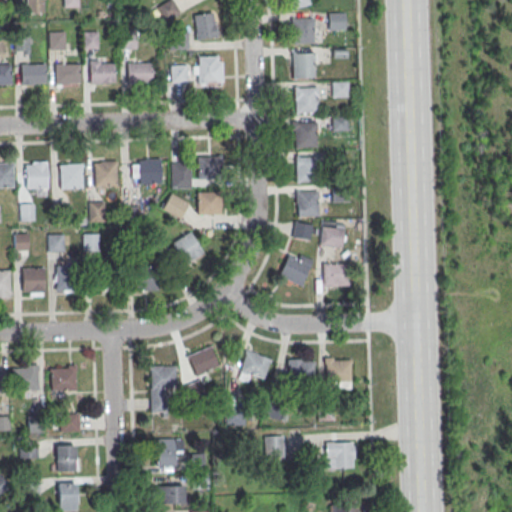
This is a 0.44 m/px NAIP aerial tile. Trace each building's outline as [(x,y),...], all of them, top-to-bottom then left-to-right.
[(26,0),(42,0),(43,13),(27,14),(26,0)] [(62,0),(77,0),(78,7),(62,8),(62,0)] [(289,0),(292,9),(310,3),(308,0),(289,0)] [(176,1),(160,1),(160,16),(176,16),(176,1)] [(195,39),(216,36),(213,11),(192,13),(195,39)] [(327,12),(344,12),(344,29),(328,30),(327,12)] [(291,18),(312,17),(313,42),(292,43),(291,18)] [(47,32),(63,31),(63,50),(48,51),(47,32)] [(80,32),(96,31),(97,49),(81,50),(80,32)] [(118,32),(133,31),(134,49),(119,50),(118,32)] [(187,31),(171,31),(171,49),(187,49),(187,31)] [(12,34),(28,33),(28,51),(13,52),(12,34)] [(292,53),(313,52),(314,76),(293,77),(292,53)] [(197,61),(221,61),(222,80),(198,81),(197,61)] [(126,63),(150,62),(151,81),(126,82),(126,63)] [(88,64),(112,64),(112,83),(88,84),(88,64)] [(169,82),(186,82),(186,64),(169,64),(169,82)] [(19,65),(44,65),(44,84),(20,85),(19,65)] [(53,65),(77,65),(78,84),(54,85),(53,65)] [(0,66),(8,66),(9,85),(0,85),(0,66)] [(331,81),(347,81),(348,96),(332,97),(331,81)] [(294,88),(313,87),(314,112),(295,112),(294,88)] [(331,116),(347,115),(347,130),(332,130),(331,116)] [(295,122),(314,122),(315,146),(295,147),(295,122)] [(329,152),(344,152),(345,167),(329,167),(329,152)] [(196,155),(196,184),(209,184),(209,177),(221,177),(221,155),(196,155)] [(296,156),(315,156),(316,180),(297,181),(296,156)] [(138,159),(160,159),(160,182),(139,183),(138,159)] [(93,161),(115,161),(115,185),(94,185),(93,161)] [(0,162),(12,162),(12,186),(0,186),(0,162)] [(190,162),(171,162),(171,187),(190,187),(190,162)] [(59,164),(81,163),(81,187),(60,187),(59,164)] [(25,164),(46,164),(46,187),(25,188),(25,164)] [(331,185),(348,185),(348,200),(332,200),(331,185)] [(297,190),(316,190),(317,214),(298,215),(297,190)] [(196,213),(221,213),(221,191),(196,191),(196,213)] [(179,218),(187,201),(170,192),(161,209),(179,218)] [(88,202),(103,201),(104,219),(88,220),(88,202)] [(18,203),(33,203),(34,221),(19,222),(18,203)] [(53,204),(70,204),(71,222),(54,222),(53,204)] [(292,238),(309,238),(309,223),(292,222),(292,238)] [(319,245),(341,247),(343,224),(321,222),(319,245)] [(170,242),(183,263),(202,251),(189,230),(170,242)] [(14,233),(27,233),(28,250),(14,250),(14,233)] [(47,234),(62,233),(63,251),(48,251),(47,234)] [(82,233),(97,233),(98,250),(83,251),(82,233)] [(311,259),(289,250),(278,275),(300,285),(311,259)] [(322,285),(344,285),(344,262),(322,262),(322,285)] [(55,265),(77,265),(77,289),(56,289),(55,265)] [(92,265),(114,265),(114,289),(93,289),(92,265)] [(134,266),(156,265),(156,289),(135,290),(134,266)] [(21,267),(43,267),(43,291),(22,291),(21,267)] [(0,269),(8,269),(9,293),(0,293),(0,269)] [(186,355),(195,375),(218,364),(209,344),(186,355)] [(263,376),(269,357),(245,350),(236,377),(249,381),(252,373),(263,376)] [(324,357),(324,383),(350,383),(350,357),(324,357)] [(313,358),(283,358),(283,378),(313,378),(313,358)] [(174,364),(149,364),(149,411),(166,411),(166,390),(174,390),(174,364)] [(11,367),(36,366),(37,389),(12,390),(11,367)] [(49,366),(74,366),(75,388),(50,389),(49,366)] [(282,403),(267,400),(264,416),(278,419),(282,403)] [(77,430),(77,413),(59,413),(59,430),(77,430)] [(284,456),(284,435),(264,435),(264,456),(284,456)] [(155,465),(172,466),(173,454),(182,454),(182,438),(155,437),(155,465)] [(324,441),(324,468),(353,467),(353,441),(324,441)] [(75,444),(54,444),(54,470),(75,470),(75,444)] [(0,492),(9,486),(0,472),(0,492)] [(75,481),(57,481),(57,510),(75,510),(75,481)] [(182,503),(182,484),(156,484),(156,503),(182,503)]
